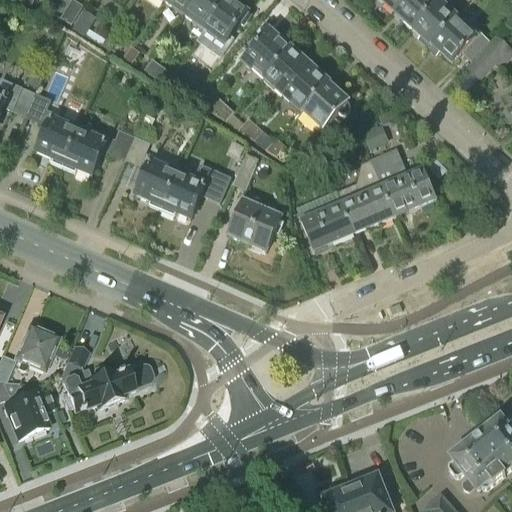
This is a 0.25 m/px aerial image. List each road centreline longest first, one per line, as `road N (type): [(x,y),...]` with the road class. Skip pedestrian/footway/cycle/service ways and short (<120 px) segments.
road 1 (residential): [(511,182),(313,0)]
road 2 (secondary): [(288,430),(511,337)]
road 3 (tertiary): [(221,328),(0,232)]
road 4 (secondary): [(235,445),(63,511)]
road 5 (secondary): [(511,311),(347,378)]
road 6 (residential): [(511,233),(356,303)]
road 7 (tertiary): [(347,378),(255,333),(221,328)]
